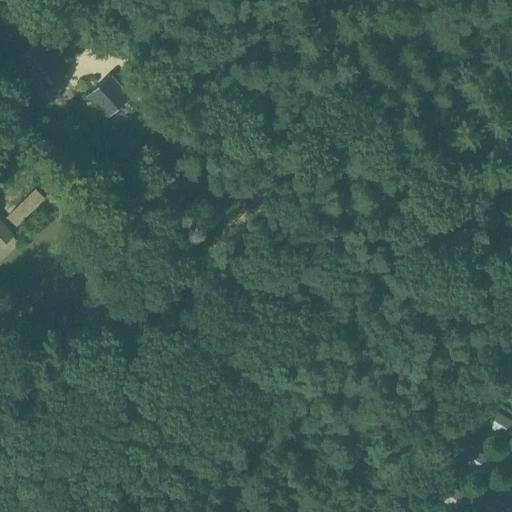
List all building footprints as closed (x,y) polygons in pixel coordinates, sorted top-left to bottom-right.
[(17,60),(42,87),(62,68),(37,41),(17,60)] [(130,59),(119,69),(131,82),(141,72),(130,59)] [(113,113),(130,96),(109,72),(91,88),(92,89),(87,95),(103,113),(109,107),(113,113)] [(143,73),(132,83),(141,93),(152,83),(143,73)] [(44,199),(34,189),(21,202),(31,213),(44,199)] [(0,244),(12,233),(0,220),(0,244)] [(511,352),(494,380),(510,390),(511,387),(511,352)] [(511,422),(481,402),(472,417),(511,442),(511,422)] [(457,439),(448,453),(491,481),(500,466),(457,439)] [(434,476),(425,491),(458,511),(472,511),(478,504),(434,476)]
